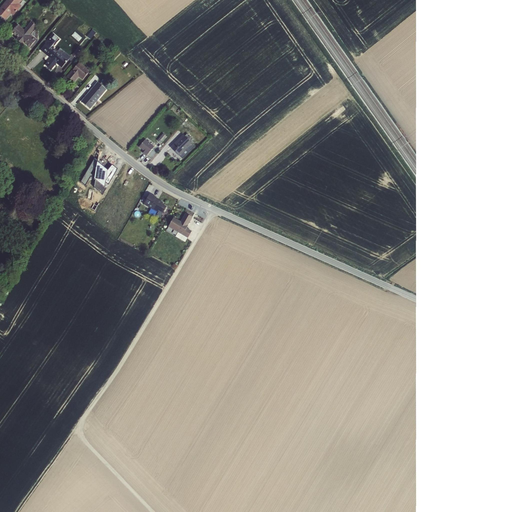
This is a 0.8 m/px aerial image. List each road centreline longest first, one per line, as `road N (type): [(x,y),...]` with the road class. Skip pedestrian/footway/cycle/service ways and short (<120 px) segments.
road 1 (residential): [(0,49),(163,184),(422,301)]
road 2 (track): [(214,210),(84,423),(84,436),(157,511)]
